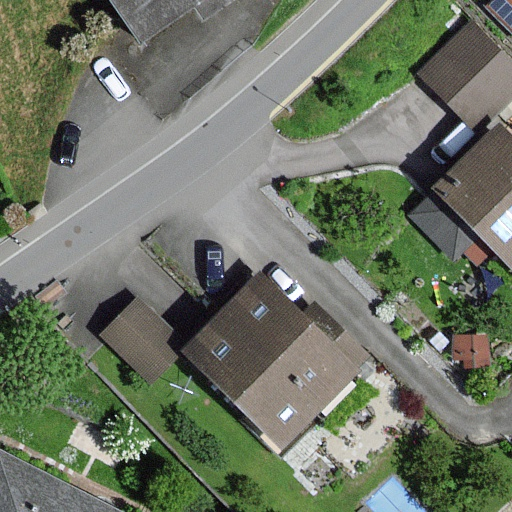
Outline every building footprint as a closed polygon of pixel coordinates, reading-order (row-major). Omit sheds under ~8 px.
[(204,0),(108,0),(139,45),(204,0)] [(511,0),(494,0),(488,7),(511,30),(511,0)] [(511,96),(511,67),(469,25),(418,76),(471,128),(499,100),(504,105),(511,96)] [(511,144),(494,126),(486,135),(428,191),(431,195),(410,216),(453,259),(474,238),(511,275),(511,144)] [(312,333),(257,278),(186,349),(137,299),(100,336),(147,383),(179,352),(277,449),(365,361),(325,321),(312,333)] [(106,511),(0,458),(0,511),(106,511)]
